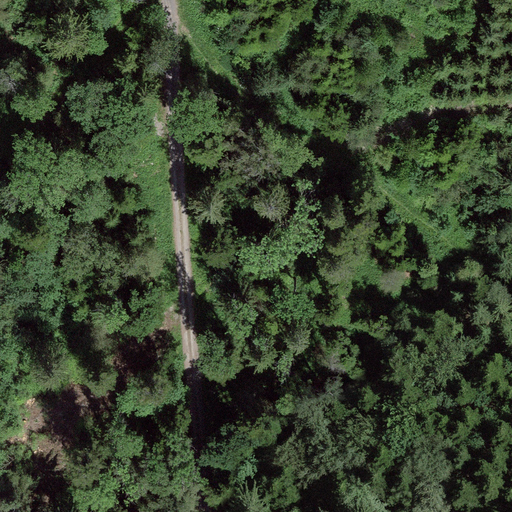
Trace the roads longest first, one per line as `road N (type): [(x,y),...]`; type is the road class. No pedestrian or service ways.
road 1 (track): [(206,511),(166,0)]
road 2 (track): [(0,140),(145,0)]
